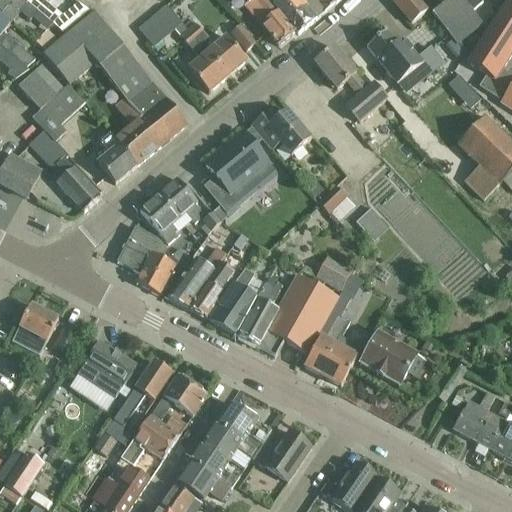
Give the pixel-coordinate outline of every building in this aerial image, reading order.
[(28,12),(31,9),(20,0),(0,0),(0,13),(3,17),(4,16),(13,24),(25,9),(28,12)] [(20,0),(31,9),(31,8),(63,35),(89,13),(78,5),(63,18),(56,12),(40,0),(20,0)] [(277,50),(295,36),(295,35),(274,8),(266,0),(242,0),(252,11),(254,9),(263,20),(260,22),(260,27),(277,50)] [(283,0),(274,8),(295,35),(295,36),(297,39),(316,23),(297,0),(283,0)] [(297,0),(316,23),(344,0),(297,0)] [(428,15),(415,0),(402,0),(394,7),(412,28),(428,15)] [(471,15),(474,12),(464,0),(455,0),(433,18),(455,47),(480,27),(471,15)] [(464,0),(474,12),(482,6),(477,0),(464,0)] [(511,0),(509,0),(467,66),(487,79),(480,90),(503,105),(501,107),(511,114),(511,80),(502,74),(511,58),(511,0)] [(95,68),(124,103),(162,150),(187,129),(94,17),(60,45),(47,57),(46,56),(43,58),(69,89),(95,68)] [(0,49),(27,73),(28,73),(25,71),(34,63),(3,36),(10,28),(0,19),(0,49)] [(181,26),(174,32),(180,39),(187,33),(181,26)] [(195,27),(187,33),(207,57),(228,81),(247,65),(226,41),(215,50),(195,27)] [(231,37),(246,55),(256,47),(240,29),(231,37)] [(180,39),(200,63),(188,73),(209,97),(228,81),(207,57),(187,33),(180,39)] [(37,45),(48,55),(46,56),(47,57),(60,45),(47,34),(37,45)] [(387,35),(367,51),(397,89),(397,88),(414,75),(421,85),(443,67),(431,51),(418,61),(403,42),(397,47),(387,35)] [(15,83),(27,73),(0,49),(0,64),(11,73),(8,77),(15,83)] [(356,78),(335,52),(334,51),(314,67),(336,94),(346,86),(358,100),(345,111),(358,127),(387,104),(373,88),(367,92),(355,78),(356,78)] [(16,89),(39,113),(40,115),(41,115),(63,93),(41,69),(16,89)] [(40,115),(33,122),(45,134),(56,146),(67,136),(61,129),(84,110),(69,89),(64,94),(63,93),(41,115),(40,115)] [(124,136),(114,144),(137,171),(162,150),(124,103),(115,111),(122,120),(123,119),(129,126),(121,132),(124,136)] [(291,160),(311,143),(288,116),(278,124),(271,115),(252,130),(271,154),(280,146),(291,160)] [(484,122),(457,149),(479,171),(464,186),(483,205),(494,194),(502,186),(511,176),(511,149),(497,134),(484,122)] [(231,196),(267,165),(244,137),(206,169),(214,178),(203,188),(229,218),(241,208),(231,196)] [(98,167),(115,188),(137,171),(114,144),(110,139),(101,147),(110,157),(98,167)] [(0,178),(0,187),(23,200),(26,202),(41,175),(11,159),(0,178)] [(57,186),(84,216),(101,201),(66,162),(58,168),(67,178),(57,186)] [(511,176),(502,186),(511,196),(511,176)] [(313,180),(303,189),(314,201),(323,192),(313,180)] [(159,200),(179,224),(186,217),(195,228),(204,220),(195,210),(198,207),(178,184),(159,200)] [(336,192),(320,207),(322,209),(330,217),(345,202),(338,194),(336,192)] [(172,229),(179,224),(159,200),(140,216),(168,248),(180,238),(172,229)] [(345,202),(330,217),(339,226),(355,211),(345,202)] [(373,245),(388,231),(371,213),(356,227),(373,245)] [(203,225),(211,234),(221,225),(213,216),(203,225)] [(118,263),(117,266),(122,269),(123,268),(133,274),(141,278),(137,287),(159,298),(171,276),(178,281),(183,273),(172,259),(162,248),(156,243),(135,232),(126,248),(127,249),(119,264),(118,263)] [(241,239),(233,249),(240,254),(248,243),(241,239)] [(167,303),(188,314),(221,267),(221,266),(226,259),(216,252),(205,268),(196,262),(167,303)] [(172,259),(183,273),(190,264),(180,252),(172,259)] [(352,277),(352,276),(327,262),(315,282),(340,296),(341,295),(352,277)] [(221,267),(188,314),(205,323),(223,297),(220,295),(234,276),(221,267)] [(209,326),(239,342),(261,303),(258,302),(240,292),(243,288),(247,290),(254,278),(245,273),(209,326)] [(261,303),(239,342),(257,352),(258,352),(275,361),(284,345),(305,357),(306,358),(316,339),(317,339),(338,302),(299,280),(298,281),(297,280),(278,314),(270,310),(272,307),(273,308),(283,290),(276,287),(277,285),(269,282),(258,302),(261,303)] [(321,341),(304,371),(319,379),(341,391),(356,361),(361,351),(342,341),(350,327),(340,321),(350,302),(341,297),(338,302),(317,339),(321,341)] [(20,331),(12,346),(39,360),(57,324),(30,309),(18,330),(20,331)] [(64,329),(52,351),(69,360),(81,338),(64,329)] [(399,389),(416,359),(378,338),(360,369),(398,391),(399,389)] [(425,345),(419,355),(428,359),(434,349),(425,345)] [(131,376),(135,369),(99,346),(77,379),(113,402),(125,386),(131,376)] [(153,366),(114,423),(123,429),(128,423),(145,398),(154,404),(171,378),(153,366)] [(443,406),(465,375),(454,368),(433,399),(443,406)] [(131,376),(125,386),(133,391),(139,381),(131,376)] [(178,380),(152,417),(162,422),(171,410),(168,408),(170,405),(192,420),(207,399),(178,380)] [(453,433),(472,444),(487,417),(486,416),(495,400),(487,396),(479,412),(467,406),(455,428),(453,433)] [(455,399),(450,408),(456,411),(458,412),(462,403),(456,399),(455,399)] [(38,404),(33,411),(38,415),(44,407),(38,404)] [(487,417),(472,444),(490,453),(505,426),(511,413),(511,410),(504,406),(496,421),(487,417)] [(216,427),(256,454),(270,434),(260,427),(259,429),(255,426),(258,422),(229,407),(216,427)] [(149,421),(178,441),(186,429),(172,419),(169,418),(162,427),(150,419),(149,421)] [(149,421),(120,464),(131,472),(132,471),(142,456),(138,453),(140,449),(162,464),(178,441),(149,421)] [(114,441),(123,429),(114,423),(105,436),(114,441)] [(511,429),(505,426),(490,453),(508,463),(511,454),(511,429)] [(216,427),(203,446),(229,464),(237,453),(250,462),(255,454),(256,455),(256,454),(216,427)] [(264,471),(287,487),(311,452),(288,436),(278,450),(267,442),(251,464),(263,472),(264,471)] [(190,466),(230,492),(230,493),(239,481),(232,476),(227,484),(219,479),(229,464),(203,446),(190,466)] [(26,456),(4,489),(21,501),(43,467),(39,464),(26,456)] [(103,511),(104,511),(129,511),(149,484),(139,476),(132,471),(131,472),(120,464),(112,475),(93,504),(103,511)] [(190,466),(176,486),(202,504),(208,496),(221,505),(230,492),(190,466)] [(342,479),(326,501),(330,503),(331,502),(345,511),(356,511),(377,482),(354,467),(345,481),(342,479)] [(335,474),(319,496),(326,501),(342,479),(335,474)] [(377,482),(356,511),(390,511),(400,498),(377,482)] [(159,511),(158,511),(197,511),(200,508),(174,490),(159,511)]
